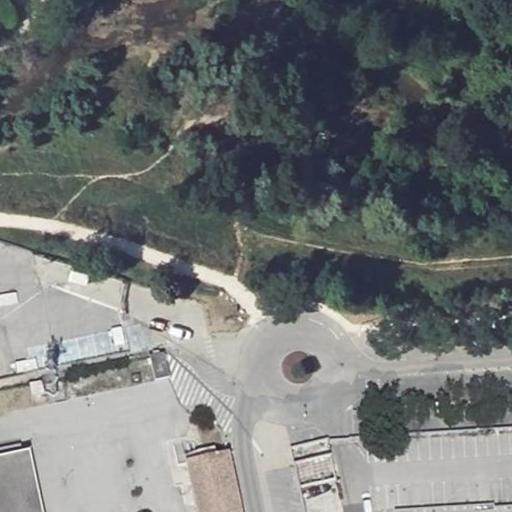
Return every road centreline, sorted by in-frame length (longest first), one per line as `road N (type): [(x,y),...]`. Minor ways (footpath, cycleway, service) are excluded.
road 1 (unclassified): [(511,361),(340,370)]
road 2 (unclassified): [(340,370),(331,345),(304,330),(285,333),(261,359),(266,388)]
road 3 (unclassified): [(266,388),(241,447),(256,511)]
